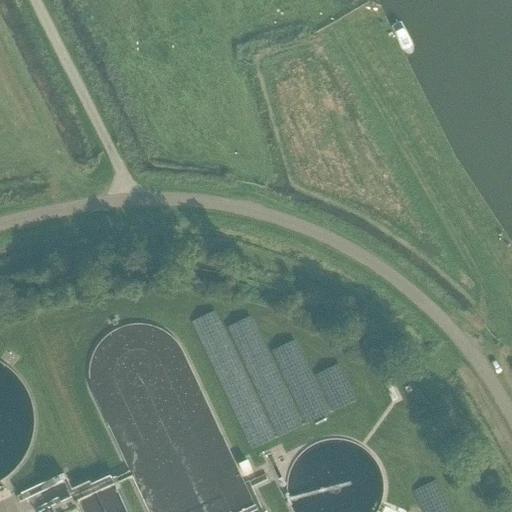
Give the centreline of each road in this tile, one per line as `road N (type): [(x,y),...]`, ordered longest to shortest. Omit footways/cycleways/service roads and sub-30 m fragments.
road 1 (unclassified): [(511,417),(452,330),(373,261),(268,215),(136,198)]
road 2 (unclassified): [(136,198),(34,0)]
road 3 (unclassified): [(0,223),(136,198)]
